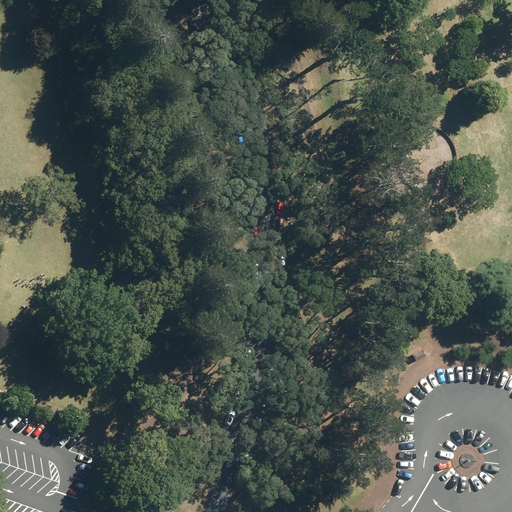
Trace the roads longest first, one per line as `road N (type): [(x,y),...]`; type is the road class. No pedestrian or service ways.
road 1 (unclassified): [(226,445),(257,349),(264,297),(258,174),(235,88),(182,0)]
road 2 (unclassified): [(421,475),(420,445),(444,413),(483,405),(511,421)]
